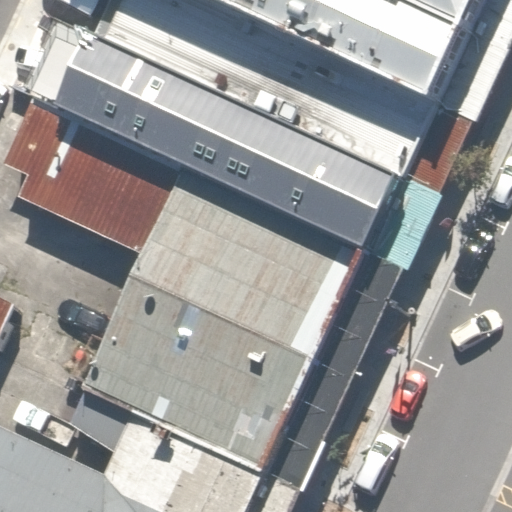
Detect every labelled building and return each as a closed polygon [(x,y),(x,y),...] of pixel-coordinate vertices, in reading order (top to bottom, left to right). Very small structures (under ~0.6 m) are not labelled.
[(119,0),(101,43),(413,188),(448,114),(205,0),(119,0)] [(499,0),(205,0),(448,114),(499,0)] [(192,175),(379,261),(413,188),(101,43),(67,116),(192,175)] [(153,263),(192,175),(67,116),(45,106),(14,171),(38,183),(28,204),(153,263)] [(93,394),(277,483),(379,261),(192,175),(153,263),(93,394)] [(0,352),(4,354),(23,312),(0,301),(0,352)] [(132,503),(151,511),(264,511),(277,483),(93,394),(76,428),(123,458),(113,481),(132,503)] [(113,481),(0,429),(0,511),(151,511),(132,503),(113,481)]
